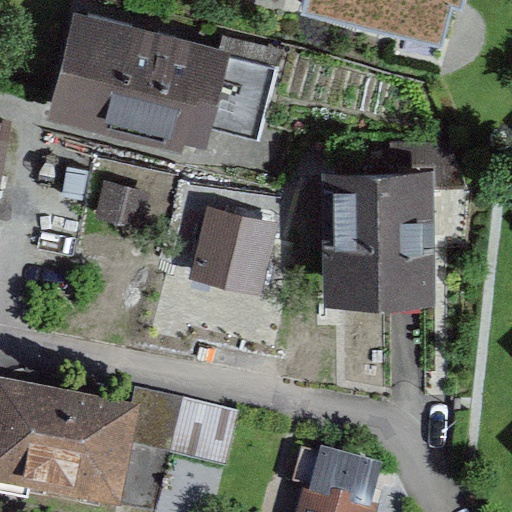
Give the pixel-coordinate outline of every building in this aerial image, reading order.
[(216,49),(80,15),(55,117),(190,151),(216,49)] [(447,174),(337,173),(336,301),(446,301),(447,174)] [(281,225),(206,208),(190,278),(266,294),(281,225)] [(0,501),(60,511),(127,511),(138,451),(143,423),(125,420),(4,398),(0,418),(0,501)] [(284,428),(128,400),(125,420),(143,423),(138,451),(275,476),(284,428)] [(348,511),(307,503),(304,511),(348,511)]
